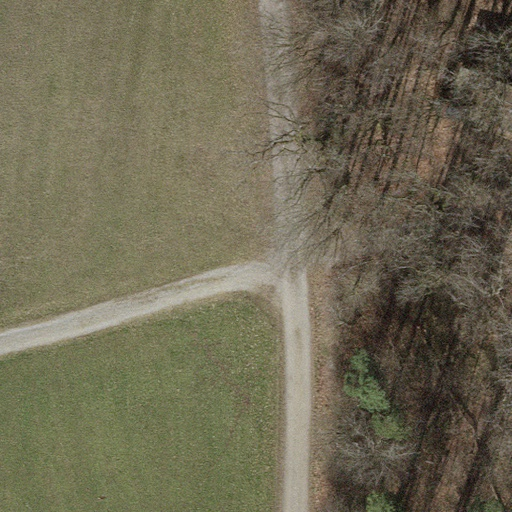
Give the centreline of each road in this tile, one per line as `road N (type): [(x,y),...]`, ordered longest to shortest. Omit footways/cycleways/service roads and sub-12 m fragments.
road 1 (track): [(511,192),(493,211),(300,276),(0,342)]
road 2 (track): [(288,511),(300,276),(278,0)]
